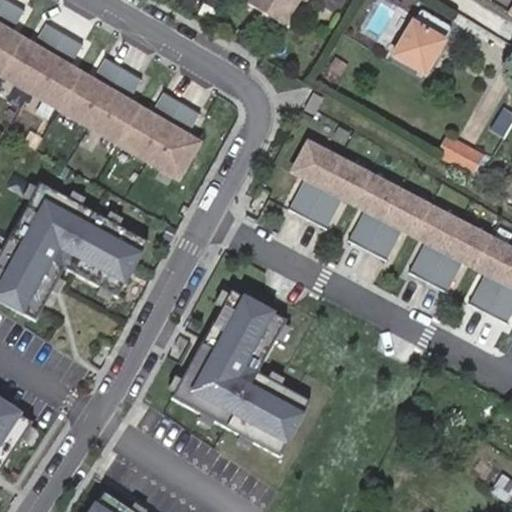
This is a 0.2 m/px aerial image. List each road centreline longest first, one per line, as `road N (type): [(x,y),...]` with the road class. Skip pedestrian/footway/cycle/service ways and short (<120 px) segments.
road 1 (residential): [(206,219),(511,382)]
road 2 (residential): [(31,511),(206,219)]
road 3 (residential): [(206,219),(260,119),(254,97),(95,0)]
